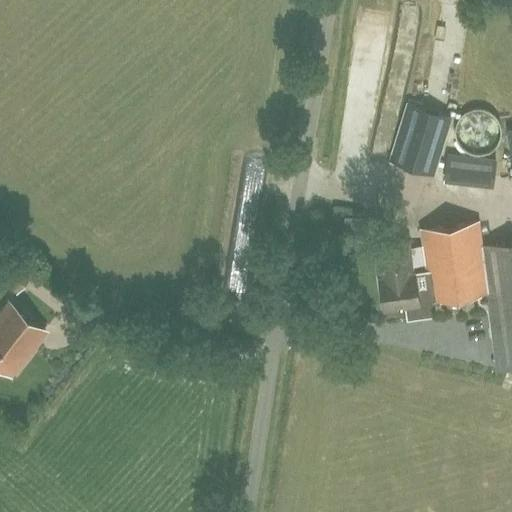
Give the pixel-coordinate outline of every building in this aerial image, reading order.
[(374,90),(385,0),(364,0),(354,87),(374,90)] [(400,0),(399,10),(418,12),(419,0),(400,0)] [(449,116),(407,103),(389,160),(431,173),(449,116)] [(455,134),(483,133),(483,106),(454,107),(455,134)] [(496,158),(447,153),(444,180),(492,186),(496,158)] [(408,240),(376,244),(381,276),(379,276),(383,307),(419,302),(419,299),(431,297),(431,299),(489,291),(499,367),(511,365),(511,239),(482,243),(479,219),(421,228),(427,271),(415,272),(415,271),(413,271),(408,240)] [(0,280),(16,293),(34,270),(0,243),(0,280)] [(229,270),(228,284),(239,285),(241,271),(229,270)] [(45,330),(33,321),(8,301),(0,310),(0,365),(10,374),(45,330)]
